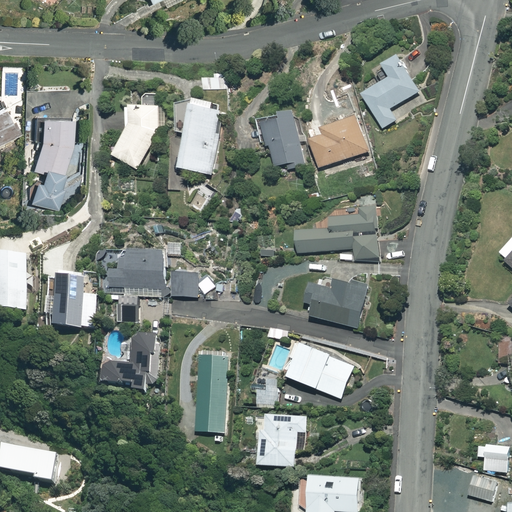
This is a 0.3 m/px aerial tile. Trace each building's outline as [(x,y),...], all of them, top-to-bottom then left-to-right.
[(152,0),(156,6),(164,2),(168,9),(183,0),(152,0)] [(365,93),(386,127),(401,118),(394,107),(422,90),(400,55),(388,62),(396,74),(365,93)] [(226,89),(226,74),(203,73),(203,89),(226,89)] [(188,131),(179,166),(214,175),(232,101),(198,93),(180,98),(180,129),(188,131)] [(115,154),(140,167),(164,132),(165,105),(131,102),(130,125),(115,154)] [(0,106),(0,145),(21,133),(5,103),(0,106)] [(295,113),(264,119),(269,144),(273,143),(278,171),(305,166),(295,113)] [(326,133),(313,137),(324,169),(372,152),(358,113),(323,125),(326,133)] [(35,177),(32,201),(60,208),(70,174),(65,172),(74,148),(75,114),(41,114),(41,139),(32,169),(43,171),(42,178),(35,177)] [(218,195),(200,186),(189,207),(208,216),(218,195)] [(298,232),(300,252),(356,247),(358,261),(384,259),(379,202),(361,203),(361,213),(331,215),(332,229),(298,232)] [(116,262),(116,290),(169,291),(170,245),(129,245),(129,262),(116,262)] [(0,252),(0,305),(28,307),(30,254),(0,252)] [(203,269),(177,267),(175,294),(202,295),(203,269)] [(61,269),(56,324),(88,326),(93,272),(61,269)] [(316,303),(312,315),(359,329),(372,285),(338,275),(334,289),(311,282),(306,300),(316,303)] [(141,298),(119,297),(118,322),(140,323),(141,298)] [(105,363),(104,385),(157,387),(159,333),(133,332),(132,364),(105,363)] [(304,340),(289,373),(343,397),(358,364),(304,340)] [(203,349),(197,427),(227,429),(232,351),(203,349)] [(283,373),(261,370),(255,403),(277,407),(283,373)] [(264,428),(262,462),(298,463),(300,432),(309,432),(310,414),(269,412),(268,428),(264,428)] [(63,457),(1,446),(0,449),(0,474),(29,479),(28,483),(57,488),(63,457)] [(511,450),(493,449),(491,472),(511,473),(511,450)] [(314,473),(311,511),(338,511),(339,507),(360,508),(362,476),(314,473)] [(475,474),(469,494),(493,502),(500,481),(475,474)]
